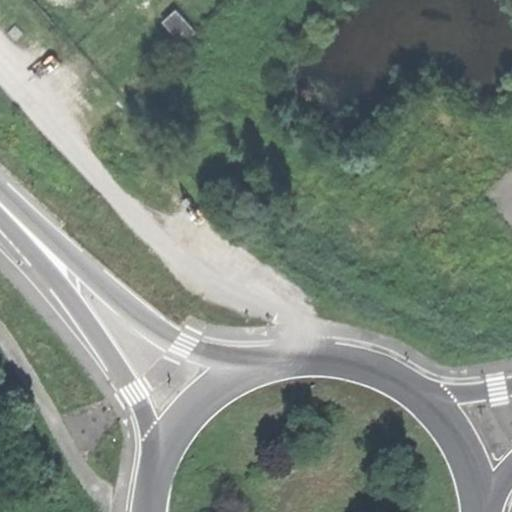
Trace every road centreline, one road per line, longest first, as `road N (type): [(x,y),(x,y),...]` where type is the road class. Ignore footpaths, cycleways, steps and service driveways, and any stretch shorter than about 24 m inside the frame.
road 1 (primary): [(253,370),(143,319),(0,199)]
road 2 (primary): [(0,208),(116,360),(165,455)]
road 3 (track): [(326,327),(208,275),(108,188)]
road 4 (track): [(0,333),(84,476),(123,499)]
road 5 (primary): [(421,396),(358,364),(323,358),(253,370)]
road 6 (track): [(0,64),(108,188)]
road 7 (primary): [(479,510),(462,448),(421,396)]
road 8 (primary): [(253,370),(186,419),(165,455)]
